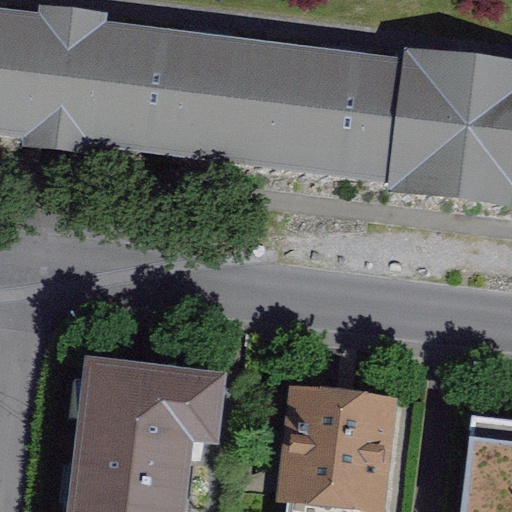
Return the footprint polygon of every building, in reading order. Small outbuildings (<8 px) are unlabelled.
[(44,27),(0,21),(0,132),(31,137),(30,145),(84,151),(85,143),(397,181),(411,72),(98,33),(99,25),(45,18),(44,27)] [(511,75),(412,63),(411,72),(397,181),(396,189),(511,203),(511,75)] [(229,375),(86,357),(68,499),(182,511),(184,511),(192,442),(220,445),(229,375)] [(385,511),(394,411),(294,402),(283,511),(385,511)] [(511,511),(511,441),(482,438),(472,511),(511,511)] [(182,511),(68,499),(66,511),(182,511)]
